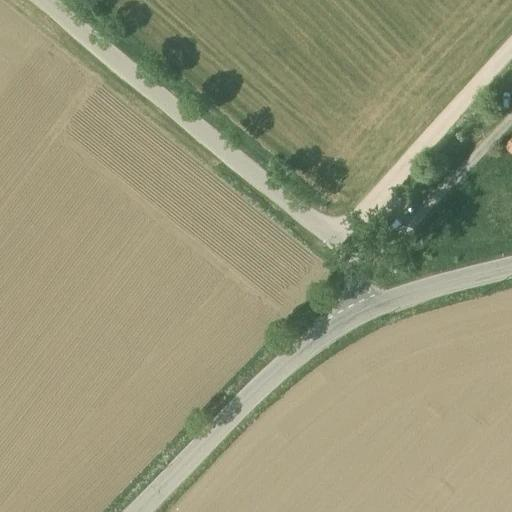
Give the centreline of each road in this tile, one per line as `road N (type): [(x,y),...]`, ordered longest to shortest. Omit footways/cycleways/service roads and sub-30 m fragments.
road 1 (unclassified): [(336,242),(43,0)]
road 2 (tertiary): [(358,314),(316,340),(139,511)]
road 3 (unclassified): [(336,242),(511,50)]
road 4 (tertiary): [(511,267),(358,314)]
